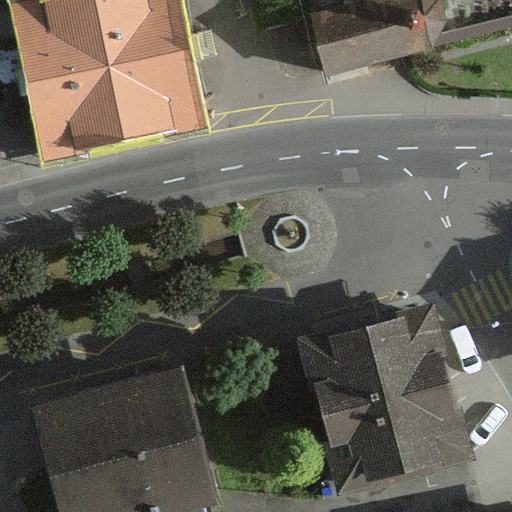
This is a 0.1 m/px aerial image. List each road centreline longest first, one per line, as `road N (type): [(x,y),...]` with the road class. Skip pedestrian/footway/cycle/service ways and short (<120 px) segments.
road 1 (residential): [(0,376),(323,293),(360,269),(388,234),(411,146)]
road 2 (tertiary): [(411,146),(219,171),(0,226)]
road 3 (unclassified): [(511,345),(411,146)]
